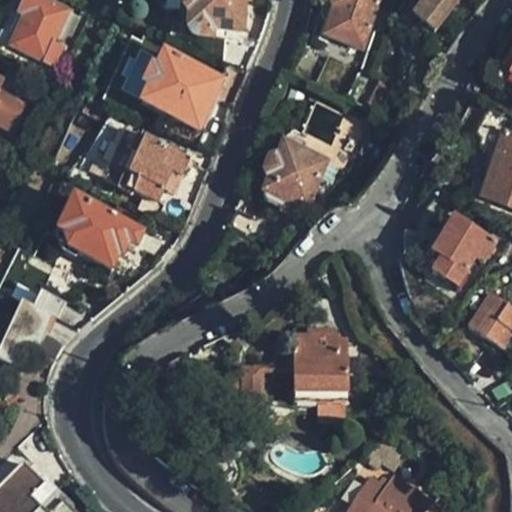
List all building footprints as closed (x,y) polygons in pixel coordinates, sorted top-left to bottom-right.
[(61,49),(76,18),(32,0),(23,0),(17,15),(13,14),(0,47),(48,68),(58,48),(61,49)] [(237,33),(240,3),(248,3),(248,0),(187,0),(186,33),(189,34),(189,37),(192,39),(208,40),(209,32),(237,33)] [(355,50),(373,0),(328,0),(328,3),(330,14),(322,38),(355,50)] [(427,0),(411,24),(431,38),(457,0),(427,0)] [(326,53),(302,43),(298,52),(295,62),(319,72),(326,53)] [(511,49),(508,55),(511,58),(511,59),(499,80),(511,87),(511,49)] [(192,133),(213,85),(157,58),(136,108),(192,133)] [(448,117),(444,124),(470,139),(479,126),(453,109),(448,117)] [(293,116),(286,133),(295,137),(302,120),(293,116)] [(333,174),(298,159),(299,158),(299,157),(299,156),(298,154),(298,153),(297,152),(299,144),(288,140),(283,153),(279,152),(260,199),(277,206),(273,215),(285,219),(288,211),(302,216),(315,184),(327,188),(333,174)] [(176,183),(185,164),(139,142),(117,190),(153,208),(167,179),(176,183)] [(511,146),(498,142),(476,204),(511,216),(511,146)] [(129,251),(136,235),(67,203),(51,237),(56,240),(62,253),(105,273),(111,260),(115,262),(123,249),(129,251)] [(256,218),(239,211),(230,230),(247,237),(256,218)] [(256,218),(247,237),(270,247),(278,228),(256,218)] [(476,269),(489,248),(448,223),(426,259),(433,264),(427,277),(449,293),(468,263),(476,269)] [(423,257),(419,239),(398,241),(400,261),(423,257)] [(46,325),(47,326),(56,308),(35,298),(26,315),(46,325)] [(511,321),(504,315),(506,313),(489,299),(462,332),(477,344),(474,346),(500,368),(511,353),(511,321)] [(26,315),(13,309),(0,335),(0,365),(12,371),(22,351),(30,355),(46,325),(26,315)] [(344,409),(345,409),(345,345),(335,345),(335,338),(307,338),(307,334),(293,334),(293,409),(320,409),(344,409)] [(260,403),(259,375),(243,375),(244,403),(260,403)] [(344,433),(344,409),(320,409),(320,433),(344,433)] [(381,435),(372,444),(360,460),(371,468),(376,462),(389,471),(403,451),(381,435)] [(0,482),(0,511),(32,511),(52,493),(42,482),(36,486),(16,466),(0,482)] [(379,479),(375,485),(371,492),(364,487),(349,511),(438,511),(440,509),(388,477),(385,483),(379,479)] [(371,492),(375,485),(369,480),(364,487),(371,492)] [(52,493),(32,511),(62,511),(56,505),(60,500),(52,493)]
